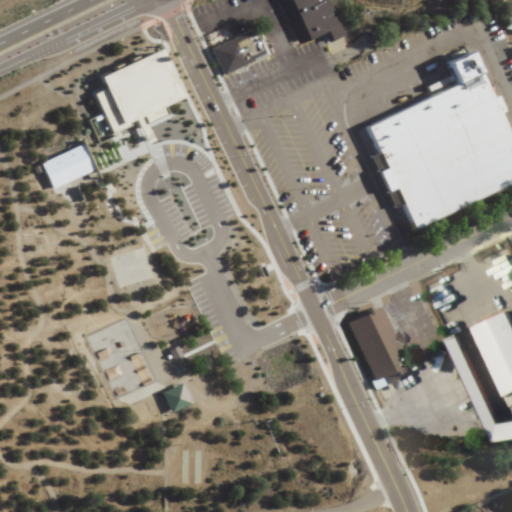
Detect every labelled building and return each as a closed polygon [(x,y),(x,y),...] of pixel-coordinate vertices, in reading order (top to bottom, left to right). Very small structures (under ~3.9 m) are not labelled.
[(316,32),(289,44),(268,0),(316,0),(328,26),(333,36),(321,42),(316,32)] [(500,30),(511,39),(511,2),(504,1),(500,30)] [(240,65),(220,75),(207,50),(210,49),(230,38),(246,29),(249,34),(255,31),(266,54),(241,67),(240,65)] [(88,77),(147,49),(170,97),(153,105),(156,112),(137,121),(133,113),(120,120),(121,123),(103,132),(83,93),(94,87),(88,77)] [(360,126),(447,85),(435,62),(461,49),(511,156),(511,180),(408,230),(360,126)] [(36,164),(48,190),(89,170),(77,144),(36,164)] [(338,321),(371,306),(382,330),(388,327),(394,341),(389,343),(401,370),(379,380),(374,369),(363,375),(338,321)] [(465,329),(499,311),(511,339),(511,388),(497,396),(465,329)] [(437,342),(449,336),(491,425),(511,421),(511,438),(487,443),(437,342)] [(166,415),(186,405),(176,384),(155,394),(166,415)]
